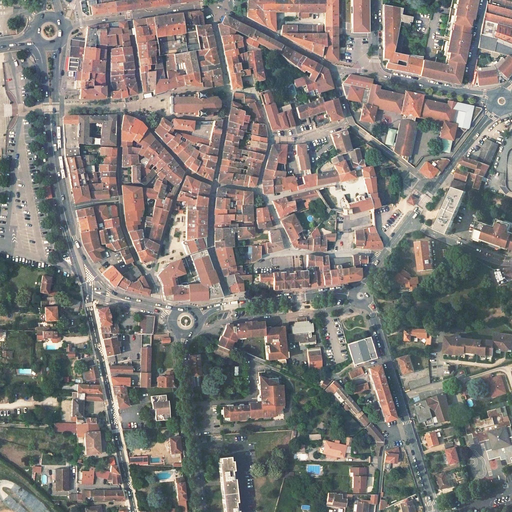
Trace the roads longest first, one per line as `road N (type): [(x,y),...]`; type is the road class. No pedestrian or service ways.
road 1 (primary): [(88,293),(132,511)]
road 2 (residential): [(107,106),(117,113),(123,229),(150,274)]
road 3 (tertiary): [(201,511),(183,334)]
road 4 (residential): [(197,328),(354,299)]
road 5 (secondary): [(352,294),(246,302),(198,315)]
road 6 (secondary): [(496,108),(408,221)]
road 7 (residential): [(269,139),(346,121),(331,66)]
road 8 (residential): [(366,302),(408,427)]
road 9 (unclassified): [(226,5),(331,66)]
